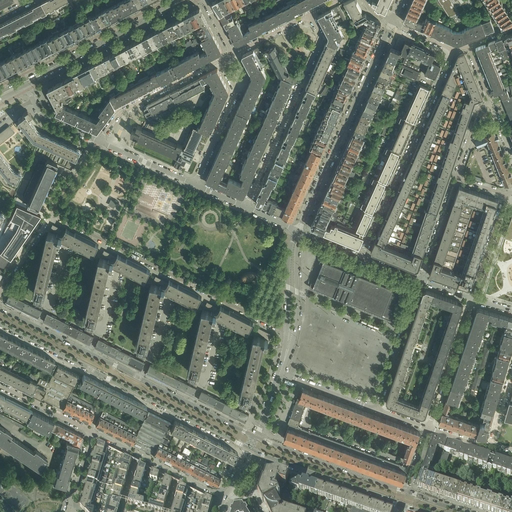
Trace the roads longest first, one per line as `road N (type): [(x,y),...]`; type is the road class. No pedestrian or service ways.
road 1 (residential): [(0,288),(51,215),(291,333)]
road 2 (tertiary): [(254,436),(0,308)]
road 3 (tertiary): [(0,322),(249,448)]
road 4 (residential): [(298,232),(391,21)]
road 5 (residential): [(452,50),(361,258)]
road 6 (residential): [(245,206),(318,44),(309,15)]
road 7 (tertiary): [(25,83),(185,0)]
road 8 (tertiary): [(249,448),(401,506)]
road 9 (tertiary): [(405,491),(254,436)]
road 10 (residential): [(98,141),(121,111),(220,60)]
road 11 (residential): [(95,432),(224,497)]
road 12 (residential): [(428,428),(471,298)]
road 13 (residential): [(195,184),(235,94),(220,60)]
road 14 (residential): [(420,281),(375,408)]
